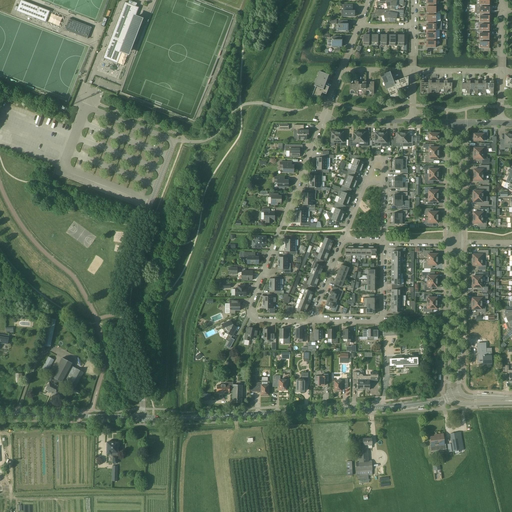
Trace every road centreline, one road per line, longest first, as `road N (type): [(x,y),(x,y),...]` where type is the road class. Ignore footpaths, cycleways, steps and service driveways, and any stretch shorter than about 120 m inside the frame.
road 1 (tertiary): [(143,418),(371,408),(451,396)]
road 2 (residential): [(312,321),(258,321),(247,310),(320,120)]
road 3 (unclassified): [(173,141),(87,108),(69,152),(64,167),(151,201)]
road 4 (unclassified): [(143,418),(122,301),(151,201)]
road 5 (residential): [(450,242),(451,396)]
road 6 (residential): [(460,392),(459,242)]
road 7 (residential): [(382,241),(380,318),(312,321)]
road 8 (tertiary): [(0,415),(143,418)]
road 9 (residential): [(451,122),(450,242)]
